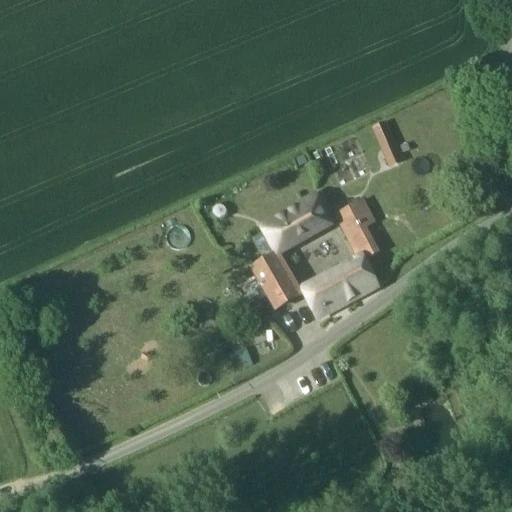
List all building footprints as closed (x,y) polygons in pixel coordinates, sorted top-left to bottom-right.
[(483,80),(474,84),(481,99),(490,94),(483,80)] [(383,121),(368,128),(384,169),(400,163),(383,121)] [(313,198),(262,226),(264,229),(277,256),(327,227),(313,198)] [(371,257),(348,214),(337,220),(359,263),(360,262),(361,263),(371,257)] [(264,229),(253,235),(267,260),(273,257),(273,258),(277,256),(264,229)] [(267,260),(252,268),(276,310),(297,298),(273,258),(273,257),(267,260)] [(359,263),(305,294),(317,319),(374,288),(361,263),(360,262),(359,263)]
